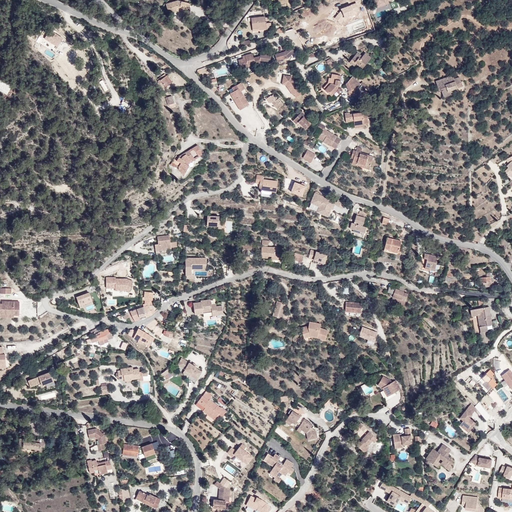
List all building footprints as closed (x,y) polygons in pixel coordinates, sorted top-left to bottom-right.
[(190,8),(186,7),(187,3),(177,0),(166,4),(168,14),(175,12),(175,11),(176,8),(179,9),(178,12),(178,13),(189,15),(191,8),(190,8)] [(373,12),(370,2),(365,4),(369,14),(373,12)] [(266,23),(265,16),(251,18),(252,29),(259,28),(259,27),(266,26),(266,29),(271,28),(271,22),(266,23)] [(391,34),(386,29),(383,33),(388,38),(391,34)] [(58,47),(63,38),(50,30),(45,38),(58,47)] [(285,51),(275,54),(277,61),(288,57),(295,52),(290,46),(285,51)] [(249,66),(260,63),(260,61),(270,62),(271,55),(260,54),(260,56),(253,58),(252,53),(245,55),(246,58),(243,59),(238,60),(241,72),(250,70),(249,66)] [(362,68),(371,58),(365,53),(362,56),(361,58),(356,54),(349,62),(354,66),(356,63),(362,68)] [(339,85),(341,75),(332,74),(331,78),(331,84),(326,89),(325,90),(331,95),(337,88),(338,85),(339,85)] [(172,82),(167,75),(166,76),(161,79),(160,78),(160,77),(157,79),(163,89),(172,82)] [(303,93),(291,76),(284,75),(282,84),(286,85),(293,95),(294,94),(296,97),(303,93)] [(463,86),(459,77),(454,79),(453,75),(436,81),(438,89),(441,88),(442,91),(444,97),(449,95),(447,91),(453,89),(463,86)] [(360,83),(352,76),(346,84),(349,91),(348,91),(351,97),(360,93),(357,87),(360,83)] [(0,91),(6,95),(12,85),(0,78),(0,91)] [(103,79),(99,81),(104,92),(108,90),(103,79)] [(242,96),(241,94),(242,94),(241,91),(245,89),(241,82),(237,85),(239,88),(234,91),(230,93),(240,110),(249,105),(243,95),(242,96)] [(372,90),(362,82),(361,83),(370,92),(372,90)] [(283,104),(279,98),(278,99),(275,96),(272,98),(270,96),(267,98),(270,103),(274,100),(279,107),(283,104)] [(312,122),(309,119),(310,118),(306,114),(305,115),(301,112),(293,120),(296,124),(298,122),(306,129),(312,122)] [(367,117),(367,112),(363,113),(362,112),(349,114),(349,112),(345,113),(345,119),(350,119),(351,122),(354,121),(354,125),(364,124),(368,123),(367,117)] [(324,129),(322,131),(319,136),(324,139),(323,141),(323,142),(330,146),(331,145),(336,149),(339,144),(333,141),(336,137),(336,136),(324,129)] [(178,168),(182,173),(187,165),(184,163),(186,161),(188,162),(189,161),(193,158),(192,156),(197,153),(198,155),(202,153),(198,145),(185,153),(186,154),(183,155),(182,156),(181,158),(179,157),(176,155),(172,162),(179,166),(178,168)] [(311,162),(315,154),(307,150),(303,158),(311,162)] [(356,151),(353,150),(352,155),(354,155),(353,159),(352,163),(356,165),(357,162),(365,165),(364,167),(369,169),(373,156),(361,152),(356,151)] [(276,192),(278,181),(263,179),(264,176),(257,175),(256,183),(260,183),(259,187),(262,187),(262,190),(276,192)] [(306,184),(302,183),(301,184),(294,182),(291,192),(302,195),(306,184)] [(334,204),(335,201),(315,193),(309,208),(329,216),(334,204)] [(342,207),(344,201),(338,199),(337,202),(335,201),(334,204),(342,207)] [(362,226),(365,217),(364,217),(364,216),(366,216),(367,213),(360,210),(359,214),(357,213),(354,223),(351,223),(350,228),(354,229),(353,232),(360,234),(360,231),(364,233),(366,227),(362,226)] [(219,220),(219,216),(207,216),(207,225),(218,226),(219,220)] [(170,242),(169,235),(157,237),(158,244),(155,244),(156,254),(167,252),(166,248),(171,247),(170,242)] [(399,249),(401,241),(387,237),(384,248),(389,250),(389,251),(400,254),(401,249),(399,249)] [(281,258),(282,247),(274,246),(274,247),(265,247),(265,245),(269,245),(269,241),(262,240),(261,257),(268,258),(268,256),(271,256),(271,257),(281,258)] [(323,261),(325,252),(315,249),(314,250),(310,249),(308,256),(323,261)] [(435,269),(437,256),(425,253),(424,258),(427,258),(425,267),(431,268),(435,269)] [(206,269),(206,258),(185,258),(185,275),(186,275),(191,275),(191,274),(191,269),(206,269)] [(493,284),(492,273),(487,273),(487,275),(485,276),(486,277),(481,277),(481,282),(475,283),(475,284),(475,287),(491,286),(491,284),(493,284)] [(115,277),(106,277),(106,286),(115,286),(115,288),(125,288),(129,290),(133,280),(127,278),(118,278),(118,281),(115,281),(115,278),(115,277)] [(408,294),(403,292),(397,289),(389,287),(388,292),(392,294),(392,296),(390,295),(390,296),(393,297),(392,300),(404,305),(408,294)] [(152,305),(153,293),(145,292),(144,300),(145,300),(145,304),(146,305),(148,305),(151,305),(152,305)] [(91,300),(89,293),(76,297),(79,304),(91,300)] [(223,314),(222,305),(216,306),(216,304),(211,305),(210,299),(203,300),(203,302),(201,302),(193,303),(195,314),(203,313),(203,312),(212,310),(212,312),(216,311),(217,315),(223,314)] [(19,315),(19,302),(2,301),(2,304),(0,303),(0,312),(14,313),(14,315),(19,315)] [(283,314),(285,307),(284,307),(284,305),(282,304),(282,303),(277,301),(272,316),(277,317),(282,319),(284,314),(283,314)] [(361,313),(362,303),(346,302),(345,311),(361,313)] [(155,312),(151,305),(148,305),(146,305),(143,306),(144,313),(146,317),(152,314),(155,312)] [(144,313),(143,306),(136,308),(139,317),(140,319),(146,317),(144,313)] [(485,315),(484,307),(470,310),(471,316),(478,315),(479,314),(481,326),(479,326),(481,332),(485,331),(488,331),(487,325),(492,325),(490,314),(485,315)] [(139,317),(136,308),(130,311),(130,312),(125,315),(123,316),(125,319),(129,317),(132,316),(134,321),(140,319),(139,317)] [(328,331),(320,328),(321,324),(309,322),(308,326),(308,328),(301,329),(304,338),(310,336),(318,338),(325,340),(328,331)] [(359,336),(374,341),(377,332),(362,326),(359,336)] [(154,338),(138,328),(136,331),(133,337),(133,338),(138,341),(138,342),(141,344),(149,347),(150,345),(154,338)] [(113,338),(109,329),(99,332),(99,333),(96,334),(97,336),(90,338),(92,343),(98,341),(100,345),(105,344),(104,343),(109,342),(108,340),(113,338)] [(172,338),(173,331),(167,329),(166,331),(166,332),(165,335),(168,337),(172,338)] [(195,367),(196,366),(192,364),(182,358),(178,365),(185,369),(191,373),(189,377),(188,378),(195,383),(202,371),(195,367)] [(148,376),(148,371),(139,372),(139,368),(133,369),(133,367),(120,369),(121,370),(117,371),(118,373),(118,375),(118,378),(119,380),(124,379),(130,378),(131,379),(140,378),(140,377),(140,376),(142,376),(148,376)] [(511,372),(510,369),(502,375),(511,389),(511,372)] [(54,381),(50,372),(38,376),(38,377),(28,381),(30,387),(41,383),(42,385),(54,381)] [(399,390),(394,381),(393,382),(383,376),(378,385),(382,388),(387,397),(399,390)] [(496,384),(490,378),(489,380),(485,376),(482,379),(486,382),(487,382),(493,388),(496,384)] [(369,382),(361,386),(365,395),(374,391),(369,382)] [(209,399),(212,395),(207,391),(203,396),(208,400),(209,399)] [(209,399),(208,400),(203,396),(202,396),(198,402),(205,408),(203,411),(207,415),(205,417),(211,422),(214,419),(219,413),(222,416),(226,412),(209,399)] [(339,405),(333,401),(330,399),(324,405),(326,407),(330,403),(337,408),(339,405)] [(205,408),(198,402),(195,405),(203,411),(205,408)] [(469,418),(475,411),(470,405),(467,409),(460,418),(463,420),(459,425),(463,428),(465,426),(470,430),(473,427),(471,425),(474,422),(469,418)] [(300,416),(292,411),(286,419),(291,423),(292,422),(295,424),(297,421),(301,424),(299,427),(302,429),(301,430),(306,433),(308,440),(317,438),(316,431),(310,427),(312,424),(304,418),(300,416)] [(366,428),(360,423),(355,428),(358,432),(361,429),(363,431),(366,428)] [(412,443),(410,428),(404,429),(405,434),(405,435),(401,436),(401,435),(401,434),(393,435),(395,448),(402,447),(402,445),(412,443)] [(96,429),(87,430),(89,438),(95,437),(98,439),(99,444),(97,445),(99,450),(104,449),(103,443),(106,443),(104,434),(96,429)] [(377,439),(369,431),(361,439),(362,440),(357,445),(363,451),(366,451),(367,449),(368,447),(368,446),(366,444),(371,439),(372,441),(374,443),(377,439)] [(44,451),(45,439),(34,438),(32,439),(31,440),(31,442),(26,441),(28,441),(28,439),(27,437),(25,437),(24,438),(24,439),(19,438),(19,446),(34,448),(34,450),(44,451)] [(155,453),(152,443),(143,446),(142,447),(139,448),(139,446),(124,444),(122,455),(138,457),(138,455),(144,453),(145,457),(155,453)] [(242,444),(238,448),(236,451),(235,450),(231,448),(228,453),(232,456),(234,454),(247,464),(252,457),(244,450),(246,447),(242,444)] [(451,450),(443,444),(440,448),(448,453),(451,450)] [(447,456),(448,453),(440,448),(437,452),(433,449),(427,456),(432,460),(430,462),(435,465),(438,461),(440,458),(443,460),(442,461),(446,465),(448,463),(450,465),(453,461),(447,456)] [(283,465),(277,461),(280,457),(275,454),(273,457),(267,453),(263,460),(274,466),(269,473),(275,477),(276,476),(279,471),(286,475),(288,472),(291,474),(294,469),(291,468),(293,464),(286,459),(283,465)] [(491,468),(492,460),(480,458),(476,455),(471,461),(476,465),(491,468)] [(91,460),(87,461),(90,473),(94,472),(94,471),(98,470),(99,474),(107,472),(107,469),(112,468),(110,460),(97,463),(96,460),(91,461),(91,460)] [(446,465),(442,461),(441,463),(440,463),(449,470),(452,466),(450,465),(448,463),(446,465)] [(229,464),(225,468),(232,474),(235,471),(229,464)] [(511,467),(508,466),(507,468),(503,466),(500,473),(504,475),(511,478),(511,475),(511,467)] [(220,483),(226,487),(230,482),(224,477),(220,483)] [(220,483),(217,481),(214,485),(219,488),(218,500),(213,499),(212,507),(229,509),(229,504),(231,504),(232,498),(231,498),(232,491),(226,487),(220,483)] [(410,496),(383,481),(379,488),(388,492),(389,491),(391,493),(391,494),(387,501),(390,503),(393,499),(397,501),(399,498),(401,494),(405,496),(403,501),(408,503),(411,497),(422,503),(425,499),(412,492),(410,496)] [(511,498),(511,488),(499,488),(498,497),(511,498)] [(130,500),(129,489),(122,489),(122,494),(123,504),(127,504),(127,500),(130,500)] [(160,499),(149,494),(149,495),(139,491),(136,498),(156,508),(160,499)] [(259,504),(261,499),(257,497),(256,498),(251,496),(247,503),(257,508),(260,511),(267,511),(272,509),(267,503),(262,507),(259,504)] [(483,511),(484,511),(478,503),(478,498),(463,496),(463,500),(467,501),(466,506),(466,509),(476,511),(477,511),(483,511)] [(434,511),(428,507),(431,503),(425,499),(422,503),(426,506),(422,511),(434,511)]
